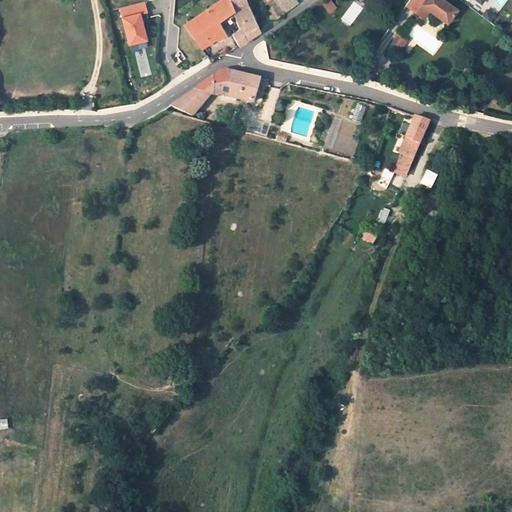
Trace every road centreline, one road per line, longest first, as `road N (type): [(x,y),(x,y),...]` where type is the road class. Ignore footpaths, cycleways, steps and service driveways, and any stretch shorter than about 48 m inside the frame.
road 1 (residential): [(511,135),(357,89),(222,62)]
road 2 (residential): [(222,62),(128,120),(0,121)]
